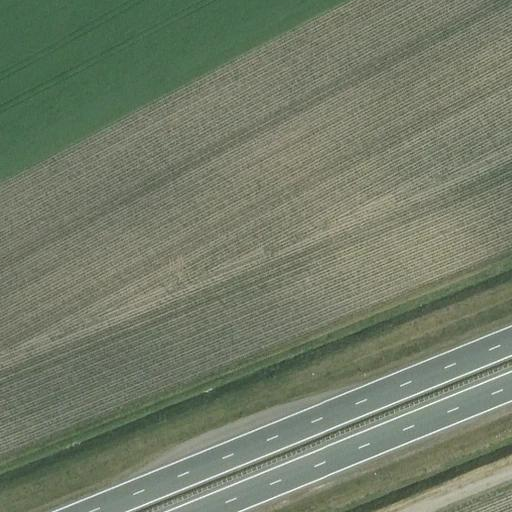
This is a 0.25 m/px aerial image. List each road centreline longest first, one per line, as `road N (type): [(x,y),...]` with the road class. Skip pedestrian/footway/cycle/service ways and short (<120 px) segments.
road 1 (trunk): [(511,341),(90,511)]
road 2 (trunk): [(207,511),(511,388)]
